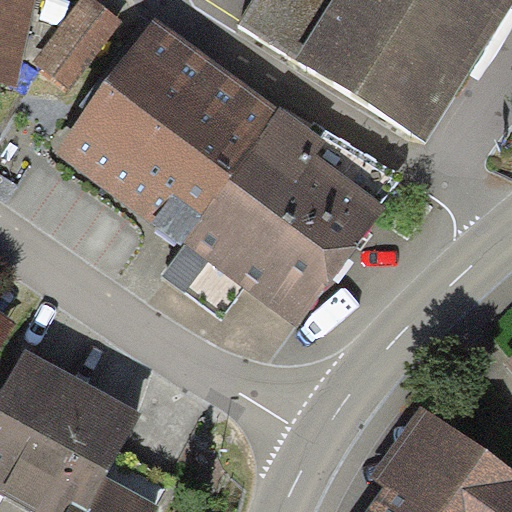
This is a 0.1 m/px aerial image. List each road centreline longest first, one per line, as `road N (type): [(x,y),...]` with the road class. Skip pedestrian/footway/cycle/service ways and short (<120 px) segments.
road 1 (residential): [(161,0),(346,123),(511,216)]
road 2 (residential): [(0,242),(313,443)]
road 3 (secondary): [(511,228),(405,321),(313,443)]
